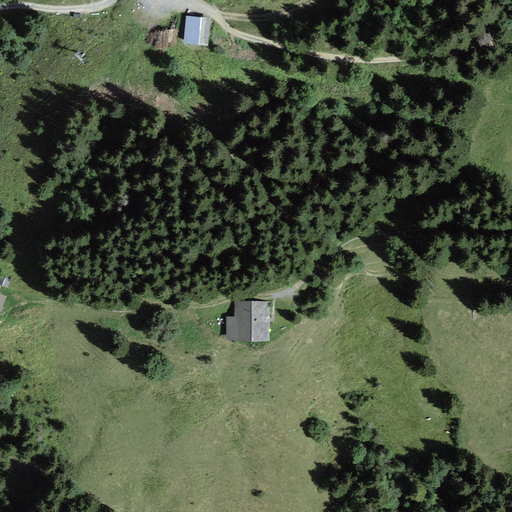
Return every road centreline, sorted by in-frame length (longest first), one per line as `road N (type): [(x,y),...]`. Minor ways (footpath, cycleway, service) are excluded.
road 1 (track): [(33,301),(124,310),(276,296),(302,285),(363,234),(438,224),(511,228)]
road 2 (track): [(511,44),(373,59),(244,35)]
